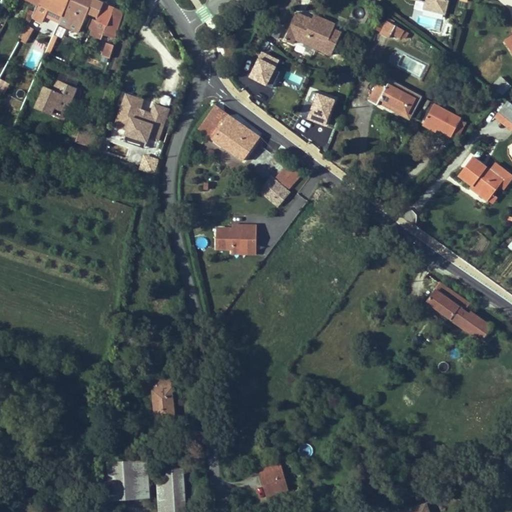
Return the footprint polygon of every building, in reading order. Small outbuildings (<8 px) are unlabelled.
[(40,0),(38,4),(32,17),(42,22),(49,9),(62,15),(68,0),(40,0)] [(82,24),(92,0),(68,0),(62,15),(82,24)] [(419,7),(444,13),(444,10),(432,7),(433,2),(425,0),(424,0),(415,0),(420,1),(419,7)] [(424,0),(425,0),(433,2),(432,7),(444,10),(446,0),(424,0)] [(104,4),(97,19),(93,18),(91,22),(95,24),(93,28),(104,32),(107,24),(114,8),(104,4)] [(124,12),(114,8),(107,24),(118,28),(124,12)] [(296,13),(285,40),(294,44),(295,40),(331,56),(341,33),(333,29),(312,20),(296,13)] [(312,20),(333,29),(335,24),(314,16),(312,20)] [(381,20),(376,31),(389,38),(391,33),(401,38),(404,31),(381,20)] [(26,43),(34,29),(28,25),(20,40),(26,43)] [(236,49),(239,42),(230,38),(227,45),(236,49)] [(252,70),(244,65),(237,75),(245,80),(252,70)] [(266,80),(252,70),(245,80),(259,89),(266,80)] [(301,86),(304,77),(285,71),(282,80),(301,86)] [(350,84),(352,75),(342,73),(340,82),(350,84)] [(496,84),(494,86),(504,96),(511,88),(501,78),(495,84),(496,84)] [(0,79),(0,94),(3,96),(10,84),(0,79)] [(77,89),(57,80),(53,90),(46,87),(37,107),(51,114),(55,106),(66,112),(77,89)] [(368,101),(376,105),(378,103),(379,100),(403,112),(401,115),(409,119),(421,98),(389,81),(386,87),(378,83),(368,101)] [(143,98),(127,92),(115,123),(127,127),(129,133),(141,137),(148,135),(157,138),(168,107),(154,102),(151,112),(139,107),(143,98)] [(379,100),(378,103),(401,115),(403,112),(379,100)] [(330,104),(326,113),(334,116),(338,108),(330,104)] [(494,116),(504,124),(511,113),(511,111),(503,104),(494,116)] [(433,105),(424,123),(436,130),(451,138),(454,133),(460,119),(433,105)] [(214,106),(198,129),(243,161),(259,137),(214,106)] [(460,119),(454,133),(459,135),(466,122),(460,119)] [(435,133),(436,130),(424,123),(422,127),(435,133)] [(129,133),(127,127),(122,140),(161,154),(163,148),(146,142),(148,135),(141,137),(129,133)] [(151,156),(145,154),(141,169),(146,171),(151,156)] [(159,159),(151,156),(146,171),(155,174),(159,159)] [(503,181),(472,157),(459,175),(473,186),(489,198),(493,193),(503,181)] [(284,168),(274,179),(288,191),(301,175),(282,159),(278,163),(284,168)] [(473,186),(470,188),(487,201),(489,198),(473,186)] [(493,193),(489,198),(487,201),(492,205),(498,197),(493,193)] [(214,253),(256,255),(257,227),(215,225),(214,253)] [(427,302),(482,340),(492,327),(471,312),(470,314),(466,311),(470,304),(433,278),(427,287),(434,292),(427,302)] [(497,330),(492,327),(482,340),(487,344),(497,330)] [(471,347),(461,362),(465,365),(469,368),(479,353),(471,347)] [(174,418),(170,377),(152,379),(156,419),(174,418)] [(273,439),(260,443),(263,449),(275,446),(273,439)] [(111,462),(112,474),(115,474),(148,472),(147,459),(111,462)] [(262,476),(268,495),(288,489),(280,462),(262,468),(264,476),(262,476)] [(185,511),(183,467),(163,468),(165,511),(185,511)] [(479,471),(474,478),(486,486),(491,479),(479,471)] [(148,472),(115,474),(116,498),(149,496),(148,472)] [(482,492),(486,486),(474,478),(472,486),(482,492)] [(401,511),(430,511),(427,502),(413,508),(414,511),(407,511),(407,510),(401,511)]
